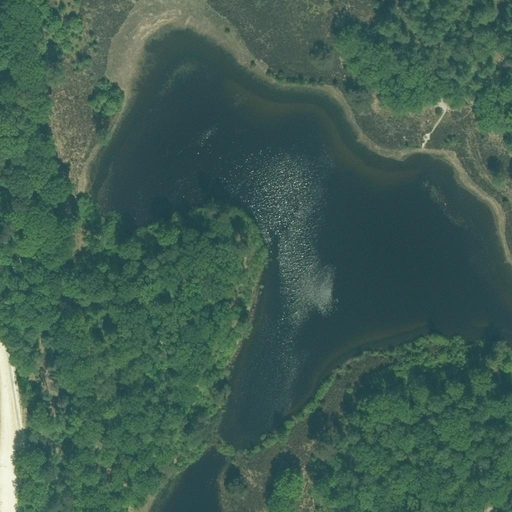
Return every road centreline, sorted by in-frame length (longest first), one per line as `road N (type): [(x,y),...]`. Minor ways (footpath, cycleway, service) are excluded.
road 1 (tertiary): [(102,511),(11,0)]
road 2 (track): [(511,139),(416,49),(414,29),(431,0)]
